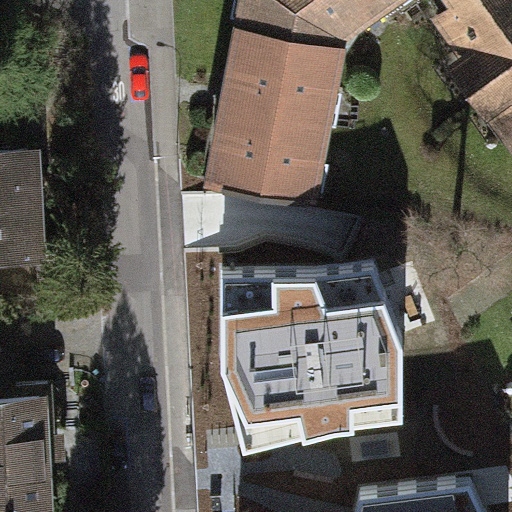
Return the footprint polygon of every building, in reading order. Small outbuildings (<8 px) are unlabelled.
[(368,0),(236,0),(233,21),(332,41),(347,15),(368,0)] [(511,0),(427,0),(437,13),(448,5),(461,23),(449,32),(511,121),(511,123),(504,129),(511,140),(511,0)] [(201,176),(215,179),(300,196),(332,41),(233,21),(201,176)] [(42,181),(40,144),(0,145),(0,250),(37,250),(37,181),(42,181)] [(376,258),(317,266),(223,265),(222,358),(243,440),(336,417),(404,408),(402,334),(376,258)] [(52,456),(49,380),(13,381),(12,347),(0,347),(0,511),(45,511),(43,457),(52,456)] [(355,511),(489,511),(472,472),(363,484),(355,511)]
